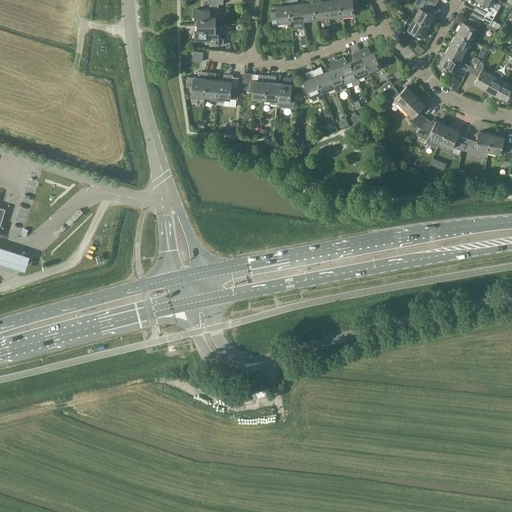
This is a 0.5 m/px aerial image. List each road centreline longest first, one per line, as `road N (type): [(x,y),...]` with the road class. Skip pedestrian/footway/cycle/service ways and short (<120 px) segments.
road 1 (primary): [(511,224),(201,273)]
road 2 (primary): [(207,299),(511,247)]
road 3 (unclassified): [(268,360),(511,297)]
road 4 (primary): [(0,354),(185,304)]
road 5 (primary): [(176,277),(0,322)]
road 6 (unclassified): [(161,178),(129,0)]
road 7 (residential): [(250,60),(291,64),(384,26)]
road 8 (unclassified): [(185,304),(201,347),(218,366),(237,370),(268,360)]
